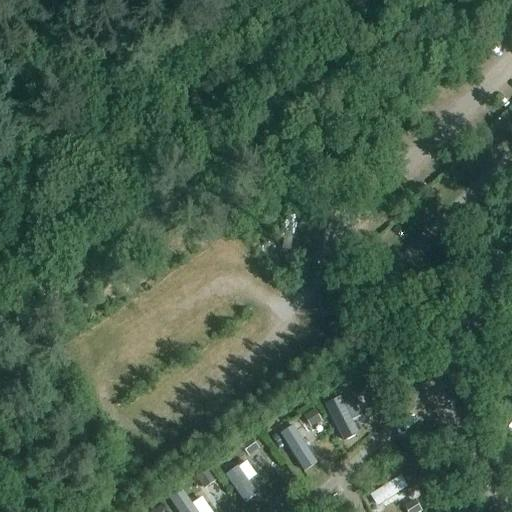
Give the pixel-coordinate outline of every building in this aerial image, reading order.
[(415,255),(442,230),(430,217),(404,242),(415,255)] [(344,397),(330,404),(350,441),(364,433),(344,397)] [(320,437),(332,431),(321,408),(309,414),(320,437)] [(306,465),(320,457),(300,426),(287,434),(306,465)] [(250,438),(239,446),(249,458),(259,450),(250,438)] [(228,476),(249,495),(260,484),(238,465),(228,476)] [(382,507),(416,488),(409,475),(374,493),(382,507)] [(187,511),(208,511),(196,492),(181,501),(187,511)]
